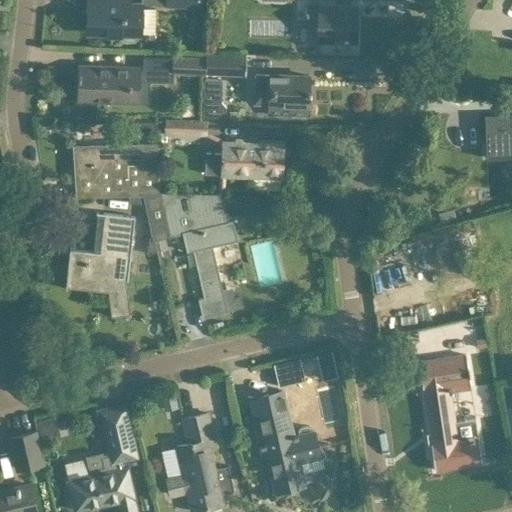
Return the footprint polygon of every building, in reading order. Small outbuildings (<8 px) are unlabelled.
[(141,8),(141,1),(129,1),(129,0),(108,0),(108,4),(88,3),(87,32),(121,33),(121,36),(124,40),(134,40),(138,37),(138,33),(140,33),(141,33),(155,33),(155,8),(141,8)] [(356,6),(334,5),(319,5),(319,6),(305,6),(305,20),(318,20),(318,41),(356,42),(356,6)] [(206,53),(205,73),(245,75),(246,54),(206,53)] [(173,57),(173,72),(204,73),(204,55),(173,54),(173,57)] [(77,73),(77,79),(79,79),(79,100),(101,100),(137,101),(147,101),(147,99),(132,99),(132,81),(137,81),(137,80),(173,81),(173,72),(173,57),(142,56),(142,68),(138,68),(138,67),(103,66),(79,66),(79,73),(77,73)] [(256,87),(255,101),(268,101),(268,104),(309,104),(309,75),(280,74),(270,74),(256,74),(256,87)] [(205,78),(204,116),(225,116),(226,105),(222,100),(222,78),(205,78)] [(511,115),(485,117),(486,151),(511,150),(511,115)] [(167,118),(167,119),(157,121),(157,132),(166,132),(166,131),(206,132),(206,119),(167,118)] [(157,132),(157,121),(155,121),(139,121),(139,131),(157,132)] [(282,144),(248,142),(223,141),(223,152),(206,152),(205,174),(281,177),(282,144)] [(76,197),(103,195),(144,193),(160,193),(158,142),(74,146),(76,197)] [(228,309),(213,244),(237,238),(233,220),(228,221),(222,195),(205,194),(160,193),(144,193),(154,239),(184,232),(188,251),(193,250),(205,296),(199,298),(203,315),(228,309)] [(103,212),(99,251),(70,248),(66,279),(66,288),(67,288),(68,279),(107,283),(111,315),(129,313),(126,285),(134,214),(96,210),(96,211),(103,212)] [(466,354),(418,361),(422,387),(423,387),(429,433),(434,469),(482,462),(478,436),(477,436),(475,418),(454,421),(449,390),(471,387),(469,374),(468,366),(467,366),(466,354)] [(299,359),(275,364),(279,384),(295,380),(295,378),(303,376),(299,359)] [(299,462),(320,458),(314,430),(310,431),(309,428),(306,426),(299,428),(297,431),(297,432),(292,434),(282,389),(249,396),(260,442),(259,443),(259,447),(263,446),(264,446),(274,491),(304,484),(299,462)] [(135,496),(128,466),(140,463),(126,403),(99,409),(109,452),(86,457),(91,475),(68,480),(75,510),(117,500),(120,511),(137,511),(134,496),(135,496)] [(187,489),(191,510),(222,503),(220,491),(232,488),(233,490),(234,490),(228,464),(214,467),(208,439),(214,438),(208,412),(183,418),(188,442),(177,445),(183,474),(166,478),(170,493),(187,489)] [(42,443),(61,438),(55,416),(37,421),(42,443)] [(17,468),(18,469),(42,463),(34,432),(10,437),(14,454),(18,453),(21,467),(17,468)] [(0,511),(28,511),(36,510),(30,484),(15,488),(16,491),(0,494),(0,511)]
